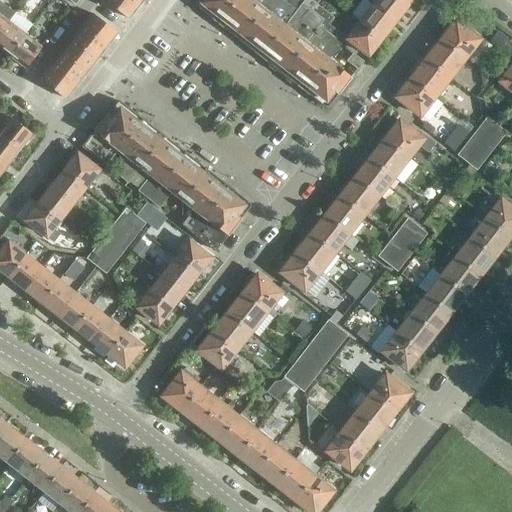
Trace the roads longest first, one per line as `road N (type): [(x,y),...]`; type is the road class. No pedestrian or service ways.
road 1 (residential): [(118,418),(282,210)]
road 2 (residential): [(357,511),(511,315)]
road 3 (residential): [(190,22),(338,137)]
road 4 (residential): [(134,97),(282,210)]
road 5 (residential): [(338,137),(444,0)]
road 6 (residential): [(70,130),(171,0)]
road 7 (tertiary): [(237,511),(118,418)]
road 8 (tertiary): [(118,418),(0,345)]
